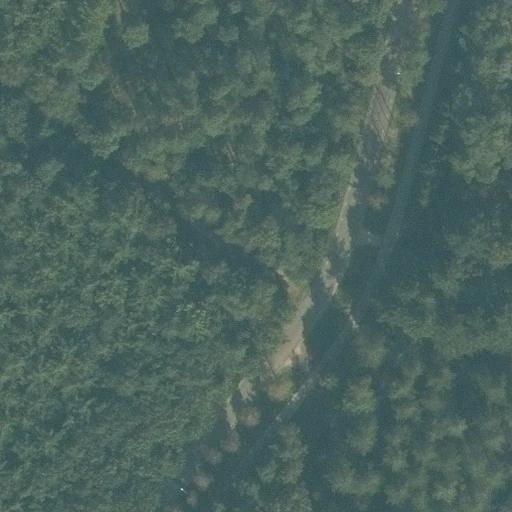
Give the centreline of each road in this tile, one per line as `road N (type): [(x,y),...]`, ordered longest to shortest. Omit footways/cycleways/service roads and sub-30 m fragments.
road 1 (tertiary): [(152,511),(330,282),(373,167),(414,0)]
road 2 (track): [(12,74),(348,331)]
road 3 (track): [(511,179),(389,253),(340,258)]
road 4 (track): [(348,331),(511,362)]
road 5 (track): [(314,375),(299,511)]
